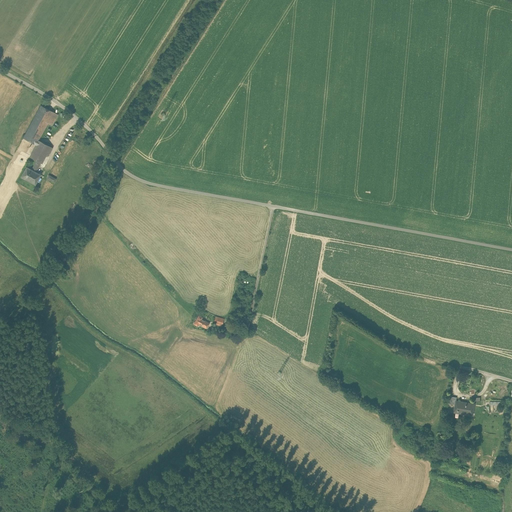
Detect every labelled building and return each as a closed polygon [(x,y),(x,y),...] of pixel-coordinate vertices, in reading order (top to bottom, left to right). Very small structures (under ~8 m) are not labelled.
[(41,105),(23,138),(36,145),(38,140),(48,123),(54,112),(41,105)] [(54,112),(48,123),(52,126),(58,114),(54,112)] [(52,148),(39,140),(38,140),(36,145),(34,148),(46,155),(48,156),(52,148)] [(46,155),(34,148),(30,157),(41,163),(42,163),(46,155)] [(31,170),(26,167),(21,177),(35,184),(40,174),(36,172),(41,163),(36,160),(31,170)] [(202,317),(199,315),(194,323),(197,326),(198,324),(206,328),(209,323),(201,319),(202,317)] [(224,319),(216,316),(214,323),(222,326),(224,319)] [(475,403),(456,400),(456,404),(455,404),(454,412),(473,415),(475,403)]
